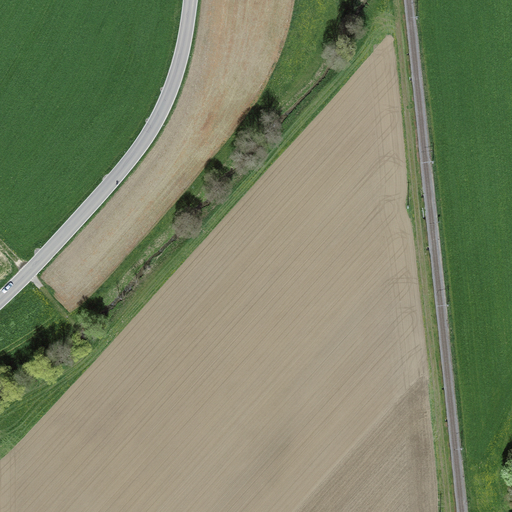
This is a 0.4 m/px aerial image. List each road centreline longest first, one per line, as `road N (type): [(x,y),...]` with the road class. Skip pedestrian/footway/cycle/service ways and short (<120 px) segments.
road 1 (track): [(447,511),(394,0)]
road 2 (tertiary): [(0,299),(149,132),(173,83),(190,0)]
